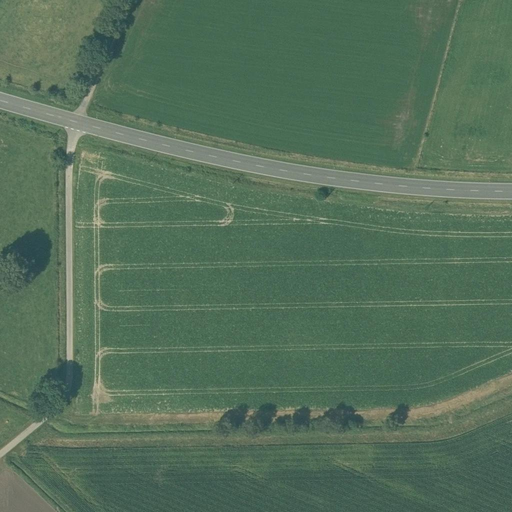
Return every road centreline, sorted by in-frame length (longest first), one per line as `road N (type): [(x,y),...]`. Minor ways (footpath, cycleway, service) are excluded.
road 1 (secondary): [(511,190),(300,178),(76,121)]
road 2 (unclassified): [(76,121),(68,178),(68,380),(55,406),(0,453)]
road 3 (track): [(128,0),(76,121)]
